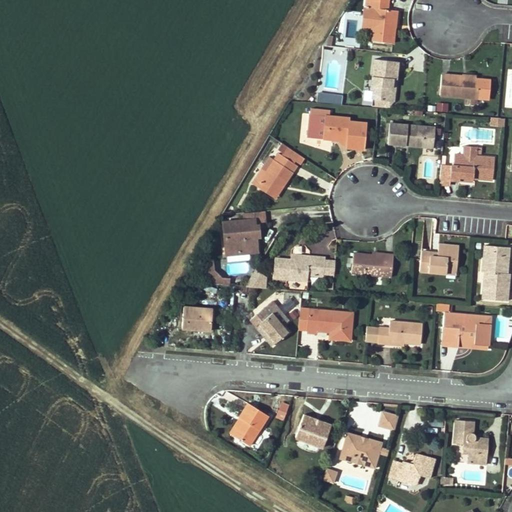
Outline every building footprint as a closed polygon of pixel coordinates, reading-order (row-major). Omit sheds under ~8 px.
[(370,0),(370,9),(374,9),(371,41),(393,43),(396,11),(387,10),(388,0),(370,0)] [(393,80),(396,80),(398,62),(374,59),(371,89),(374,90),(373,99),(391,101),(393,80)] [(476,80),(462,79),(462,76),(442,74),(440,95),(478,99),(479,87),(475,87),(476,80)] [(338,102),(338,94),(322,94),(322,102),(338,102)] [(436,111),(448,112),(448,103),(436,102),(436,111)] [(328,131),(327,140),(337,141),(344,148),(345,148),(363,150),(366,124),(349,122),(349,118),(330,116),(330,111),(310,110),(309,117),(324,118),(324,125),(328,131)] [(309,117),(307,138),(327,140),(328,131),(324,125),(324,118),(309,117)] [(504,126),(504,119),(491,117),(491,125),(504,126)] [(424,144),(426,128),(390,125),(388,145),(407,147),(407,143),(424,144)] [(424,144),(424,148),(433,149),(434,129),(426,128),(424,144)] [(291,157),(295,152),(287,146),(283,152),(291,157)] [(294,163),(281,155),(278,152),(265,171),(261,168),(251,182),(272,196),(280,183),(283,185),(296,164),(294,163)] [(283,152),(281,155),(294,163),(296,160),(300,163),(304,158),(295,152),(291,157),(283,152)] [(441,164),(440,185),(448,186),(448,180),(458,181),(458,177),(471,178),(491,180),(493,159),(476,157),(462,156),(454,155),(453,165),(441,164)] [(272,196),(275,197),(283,185),(280,183),(272,196)] [(265,225),(264,211),(245,213),(246,221),(223,223),(225,247),(239,246),(240,253),(255,252),(255,237),(253,227),(258,226),(265,225)] [(447,252),(457,253),(458,245),(439,244),(438,247),(448,248),(447,252)] [(505,255),(494,254),(495,247),(485,245),(482,272),(485,273),(483,299),(507,301),(509,275),(507,274),(504,274),(505,255)] [(225,247),(226,255),(240,253),(239,246),(225,247)] [(446,267),(456,268),(457,253),(447,252),(448,248),(438,247),(438,252),(437,256),(429,255),(430,251),(421,251),(419,271),(446,274),(446,267)] [(504,274),(507,274),(509,248),(495,247),(494,254),(505,255),(504,274)] [(384,253),(384,256),(371,255),(353,254),(351,274),(390,277),(393,254),(384,253)] [(274,278),(287,279),(308,282),(309,275),(324,277),(326,257),(309,255),(309,259),(291,257),(291,259),(276,258),(274,278)] [(253,272),(245,286),(263,288),(264,278),(253,272)] [(235,292),(249,295),(250,288),(236,285),(235,292)] [(183,308),(181,329),(209,331),(211,310),(183,308)] [(259,324),(276,343),(288,332),(282,326),(287,321),(277,309),(268,317),(262,310),(248,321),(255,328),(259,324)] [(310,309),(300,309),(298,331),(308,332),(310,309)] [(351,340),(353,313),(310,309),(308,332),(308,333),(317,334),(318,331),(330,332),(330,339),(351,340)] [(457,347),(457,343),(465,344),(466,338),(473,339),(473,344),(487,346),(489,327),(480,326),(480,317),(445,314),(442,346),(457,347)] [(480,326),(489,327),(490,318),(480,317),(480,326)] [(390,341),(403,342),(419,343),(421,323),(390,321),(389,328),(378,327),(377,342),(390,343),(390,341)] [(377,342),(378,327),(366,326),(365,341),(377,342)] [(243,421),(233,436),(249,447),(268,417),(248,404),(238,418),(243,421)] [(284,420),(287,411),(281,409),(278,418),(284,420)] [(376,426),(393,431),(398,417),(381,413),(376,426)] [(304,415),(296,438),(324,448),(332,425),(304,415)] [(243,421),(238,418),(228,433),(233,436),(243,421)] [(461,454),(467,455),(466,463),(485,465),(487,446),(481,445),(481,439),(474,438),(474,435),(472,435),(473,423),(454,422),(452,444),(462,445),(461,454)] [(378,455),(386,457),(388,452),(379,450),(381,444),(346,434),(339,459),(374,469),(378,455)] [(410,485),(418,482),(419,478),(428,480),(433,462),(415,457),(411,467),(408,466),(409,465),(402,463),(402,464),(394,462),(389,479),(410,485)] [(336,473),(325,469),(322,479),(332,483),(336,473)]
